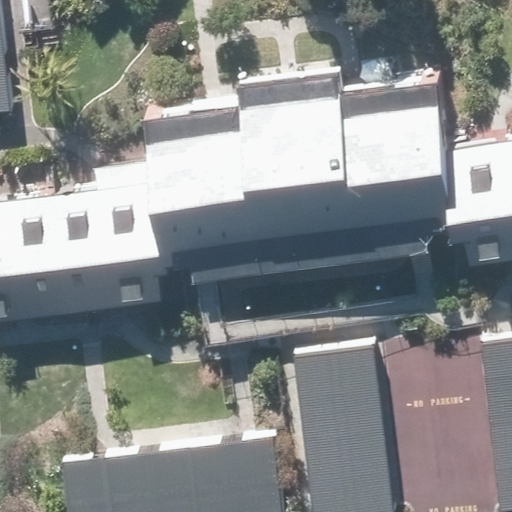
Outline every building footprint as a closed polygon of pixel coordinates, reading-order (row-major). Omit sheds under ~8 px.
[(0,25),(0,116),(11,115),(0,25)] [(0,218),(0,323),(144,304),(141,282),(449,240),(454,280),(511,272),(511,137),(452,146),(457,182),(431,185),(417,80),(330,92),(327,68),(211,84),(214,108),(120,121),(130,201),(0,218)] [(511,327),(477,333),(502,506),(511,504),(511,327)] [(289,354),(312,511),(392,511),(368,342),(289,354)] [(59,465),(66,511),(290,511),(279,434),(59,465)]
